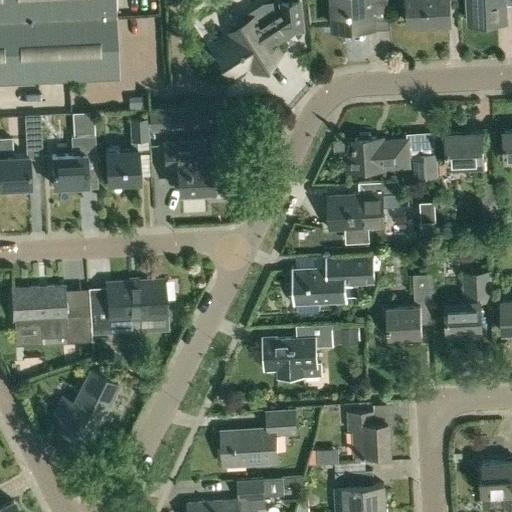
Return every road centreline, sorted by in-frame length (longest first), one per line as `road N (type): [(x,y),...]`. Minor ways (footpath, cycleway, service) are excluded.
road 1 (residential): [(241,254),(321,101),(359,84),(511,77)]
road 2 (residential): [(105,511),(241,254)]
road 3 (residential): [(0,249),(210,242),(241,254)]
road 4 (residential): [(435,511),(426,397),(511,395)]
road 5 (residential): [(64,511),(0,390)]
